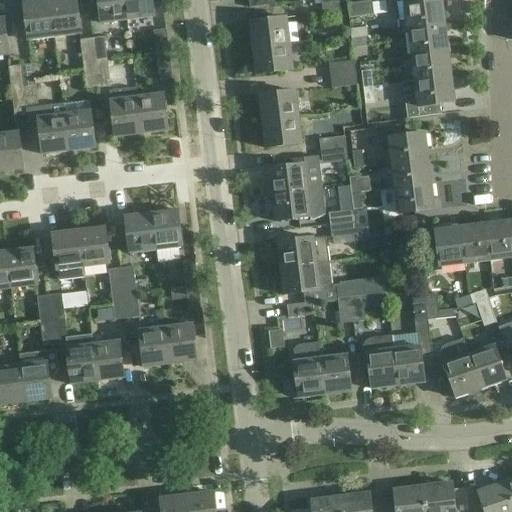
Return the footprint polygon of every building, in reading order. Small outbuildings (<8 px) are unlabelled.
[(57,0),(51,1),(56,37),(82,34),(77,0),(57,0)] [(128,20),(125,0),(99,0),(103,23),(128,20)] [(152,0),(125,0),(128,20),(154,17),(152,0)] [(274,5),(273,0),(248,0),(249,9),(274,5)] [(322,16),(347,13),(346,4),(347,4),(346,0),(341,0),(320,3),(322,16)] [(56,37),(51,1),(25,4),(30,41),(56,37)] [(346,4),(347,13),(348,12),(348,18),(373,15),(371,1),(347,4),(346,4)] [(400,33),(409,32),(445,27),(442,1),(406,6),(406,7),(397,8),(400,33)] [(0,18),(0,55),(9,55),(5,18),(0,18)] [(254,48),(289,44),(286,18),(250,22),(254,48)] [(448,52),(445,27),(409,32),(412,57),(448,52)] [(352,39),(368,37),(367,28),(351,30),(352,39)] [(156,56),(169,54),(166,29),(153,31),(156,56)] [(368,37),(352,39),(353,48),(369,46),(368,37)] [(92,39),(96,64),(108,63),(105,38),(92,39)] [(83,66),(96,64),(92,39),(80,41),(83,66)] [(289,44),(254,48),(257,75),(292,71),(289,44)] [(415,81),(451,77),(448,52),(412,57),(415,81)] [(169,54),(156,56),(159,81),(172,79),(169,54)] [(331,76),(356,73),(355,62),(329,65),(331,76)] [(108,63),(96,64),(99,89),(111,87),(108,63)] [(33,64),(21,65),(24,91),(36,90),(35,80),(33,64)] [(99,89),(96,64),(83,66),(86,91),(99,89)] [(12,92),(24,91),(21,65),(9,67),(12,92)] [(362,73),(363,88),(373,86),(371,71),(362,73)] [(356,73),(331,76),(332,89),(358,86),(356,73)] [(451,77),(415,81),(417,96),(405,97),(408,119),(442,115),(440,105),(454,103),(451,77)] [(373,86),(363,88),(365,105),(375,103),(373,86)] [(136,88),(111,91),(117,137),(143,134),(138,97),(137,98),(136,88)] [(36,90),(24,91),(27,116),(28,116),(39,115),(36,90)] [(27,116),(24,91),(12,92),(15,118),(27,116)] [(262,122),(298,118),(295,92),(259,96),(262,122)] [(164,94),(138,97),(143,134),(169,131),(164,94)] [(66,114),(71,151),(97,148),(92,111),(90,111),(89,101),(64,104),(65,114),(66,114)] [(39,115),(28,116),(29,124),(41,122),(45,154),(71,151),(66,114),(65,114),(51,116),(49,106),(38,107),(39,115)] [(298,118),(262,122),(266,148),(302,144),(298,118)] [(20,133),(0,134),(0,172),(24,169),(20,133)] [(391,164),(427,159),(424,133),(388,138),(391,164)] [(321,153),(346,150),(345,137),(320,140),(321,153)] [(346,150),(321,153),(323,164),(348,161),(346,150)] [(364,166),(362,151),(353,152),(354,168),(364,166)] [(268,169),(272,195),(323,189),(318,156),(292,160),(293,166),(268,169)] [(430,183),(427,159),(391,164),(394,188),(430,183)] [(350,178),(351,187),(352,193),(361,192),(359,177),(350,178)] [(433,210),(430,183),(394,188),(398,214),(433,210)] [(354,210),(352,193),(351,187),(344,188),(347,211),(328,214),(330,226),(355,222),(354,210)] [(323,189),(272,195),(275,222),(311,217),(311,221),(326,216),(323,189)] [(361,192),(352,193),(354,210),(363,208),(361,192)] [(179,210),(153,213),(157,250),(183,247),(179,210)] [(157,250),(153,213),(127,217),(131,253),(157,250)] [(427,220),(417,222),(418,236),(429,234),(427,220)] [(356,229),(355,222),(330,226),(331,238),(356,235),(362,241),(372,240),(371,228),(356,229)] [(485,225),(490,261),(511,257),(511,241),(509,222),(485,225)] [(460,228),(465,264),(490,261),(485,225),(460,228)] [(80,231),(84,267),(111,264),(107,227),(80,231)] [(465,264),(460,228),(435,231),(440,267),(465,264)] [(84,267),(80,231),(54,234),(59,270),(60,280),(85,277),(84,267)] [(278,242),(281,269),(329,263),(326,237),(314,238),(278,242)] [(34,248),(7,251),(12,288),(38,285),(34,248)] [(0,289),(12,288),(7,251),(0,252),(0,289)] [(181,261),(185,286),(198,284),(194,259),(181,261)] [(329,263),(281,269),(284,295),(303,293),(309,292),(311,303),(311,304),(312,304),(338,301),(350,300),(363,298),(363,296),(386,293),(384,278),(339,283),(340,285),(332,286),(329,263)] [(121,270),(124,294),(137,293),(134,268),(121,270)] [(112,296),(124,294),(121,270),(109,271),(112,296)] [(511,287),(511,277),(501,279),(502,289),(511,287)] [(198,284),(185,286),(188,311),(201,309),(198,284)] [(470,295),(474,305),(476,304),(488,300),(489,299),(489,298),(486,290),(470,295)] [(137,293),(124,294),(127,319),(140,318),(137,293)] [(127,319),(124,294),(112,296),(115,321),(127,319)] [(437,294),(424,296),(427,321),(439,319),(455,318),(452,310),(438,311),(437,294)] [(50,296),(52,318),(65,317),(62,295),(50,296)] [(474,305),(470,295),(455,301),(458,310),(474,305)] [(489,299),(488,300),(496,323),(508,319),(500,295),(489,298),(489,299)] [(40,320),(52,318),(50,296),(37,298),(40,320)] [(427,321),(424,296),(412,297),(414,322),(427,321)] [(363,298),(350,300),(353,323),(366,322),(363,298)] [(353,323),(350,300),(338,301),(341,325),(353,323)] [(496,323),(488,300),(476,304),(484,327),(496,323)] [(304,303),(286,305),(288,318),(313,315),(312,304),(311,304),(311,303),(304,303)] [(65,317),(52,318),(56,345),(68,344),(73,384),(99,381),(94,345),(92,345),(91,336),(67,339),(65,317)] [(56,345),(52,318),(40,320),(43,347),(56,345)] [(194,324),(167,327),(172,364),(198,361),(194,324)] [(145,367),(172,364),(167,327),(141,330),(145,367)] [(371,390),(397,387),(392,350),(393,350),(392,336),(376,338),(372,339),(369,340),(365,343),(364,346),(362,349),(362,353),(364,366),(368,366),(371,390)] [(468,355),(471,355),(465,338),(449,344),(446,345),(444,346),(442,348),(442,349),(441,351),(441,352),(441,354),(445,364),(443,364),(455,399),(481,391),(468,355)] [(121,341),(94,345),(99,381),(125,378),(121,341)] [(295,348),(294,351),(295,361),(294,361),(298,398),(324,396),(320,358),(322,358),(320,343),(299,346),(295,348)] [(420,347),(393,350),(392,350),(397,387),(424,384),(420,347)] [(493,347),(471,355),(468,355),(481,391),(506,382),(493,347)] [(320,358),(324,396),(350,393),(346,356),(322,358),(320,358)] [(21,366),(26,402),(52,399),(48,362),(21,366)] [(0,405),(26,402),(21,366),(0,368),(0,405)] [(480,492),(467,494),(468,511),(511,511),(511,500),(506,483),(489,489),(480,492)] [(454,484),(424,487),(426,511),(468,511),(467,494),(455,495),(455,491),(454,484)] [(396,504),(384,506),(384,511),(426,511),(424,487),(395,491),(396,498),(396,504)] [(215,511),(213,493),(187,496),(188,511),(215,511)] [(371,493),(342,497),(343,511),(384,511),(384,506),(372,507),(372,500),(371,493)] [(188,511),(187,496),(160,499),(162,511),(188,511)] [(343,511),(342,497),(311,500),(312,511),(343,511)]
